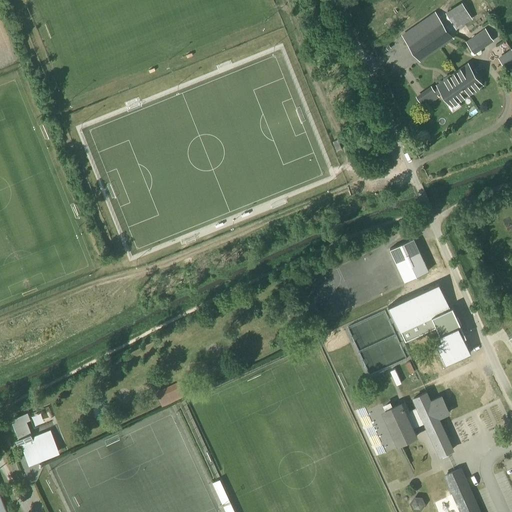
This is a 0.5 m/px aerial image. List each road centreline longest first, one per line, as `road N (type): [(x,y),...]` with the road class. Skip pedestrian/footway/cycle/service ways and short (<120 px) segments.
road 1 (residential): [(511,400),(417,187)]
road 2 (unclassified): [(417,187),(337,0)]
